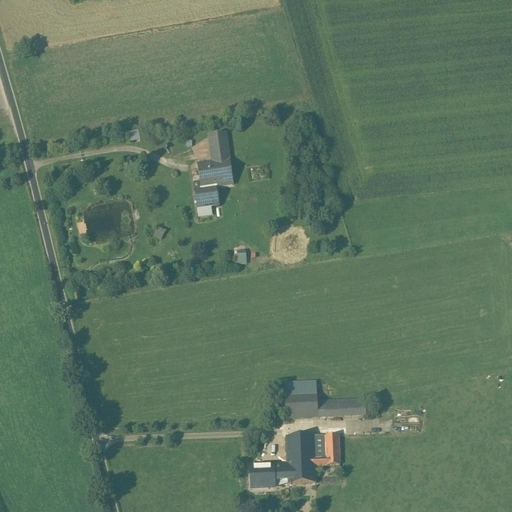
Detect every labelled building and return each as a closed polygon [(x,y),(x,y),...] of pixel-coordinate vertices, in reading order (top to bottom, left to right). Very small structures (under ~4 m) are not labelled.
[(131,133),(133,143),(143,141),(141,131),(131,133)] [(211,147),(226,145),(225,137),(210,139),(211,147)] [(214,163),(228,161),(226,145),(211,147),(214,163)] [(214,163),(199,165),(202,190),(194,191),(197,211),(211,209),(219,208),(216,189),(232,186),(228,161),(214,163)] [(211,209),(197,211),(198,219),(212,217),(211,209)] [(162,240),(166,232),(161,229),(157,237),(162,240)] [(248,264),(248,255),(237,256),(238,265),(248,264)] [(284,385),(286,420),(366,417),(365,400),(317,403),(316,383),(284,385)] [(395,418),(395,434),(420,433),(422,434),(422,432),(423,432),(426,410),(419,409),(419,413),(403,412),(402,418),(395,418)] [(274,467),(251,468),(252,488),(274,487),(274,486),(288,485),(289,486),(316,484),(315,467),(339,466),(338,437),(286,439),(288,473),(274,474),(274,467)]
